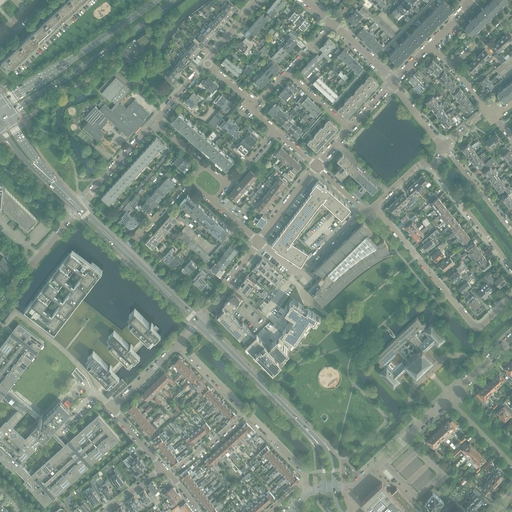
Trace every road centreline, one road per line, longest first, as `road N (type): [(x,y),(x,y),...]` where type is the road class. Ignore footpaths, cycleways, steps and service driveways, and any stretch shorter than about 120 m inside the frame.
road 1 (secondary): [(4,115),(176,0)]
road 2 (secondary): [(157,0),(0,104)]
road 3 (tertiary): [(78,207),(196,324)]
road 4 (tertiary): [(199,320),(78,207)]
road 5 (residential): [(478,326),(373,206)]
road 6 (residential): [(428,162),(511,269)]
road 7 (tertiary): [(307,432),(217,342)]
road 8 (residential): [(0,304),(78,207)]
road 9 (residential): [(481,368),(446,357),(410,396),(420,423)]
